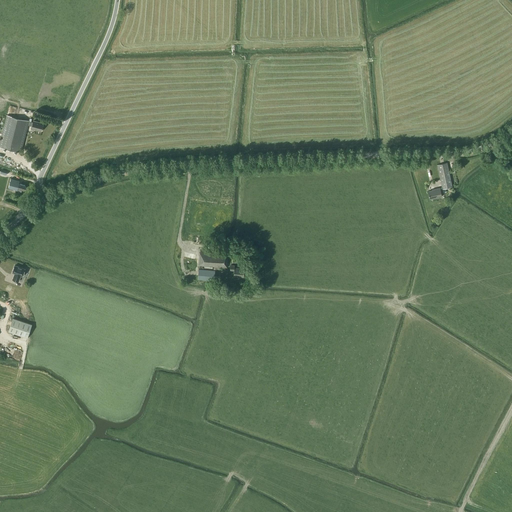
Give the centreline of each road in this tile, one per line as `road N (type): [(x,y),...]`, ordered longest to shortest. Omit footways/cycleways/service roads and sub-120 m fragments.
road 1 (tertiary): [(45,198),(148,167),(468,151),(511,129)]
road 2 (unclassified): [(45,198),(43,171),(117,0)]
